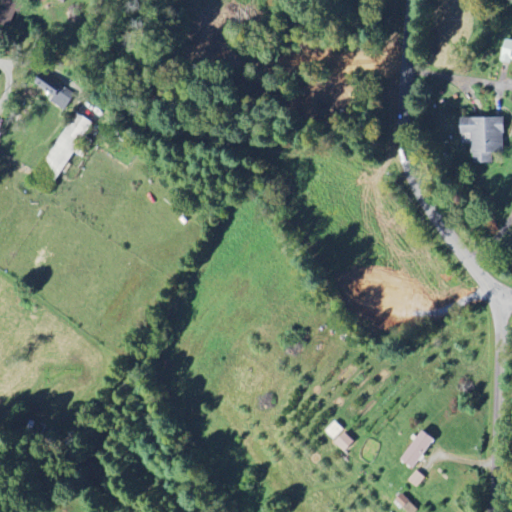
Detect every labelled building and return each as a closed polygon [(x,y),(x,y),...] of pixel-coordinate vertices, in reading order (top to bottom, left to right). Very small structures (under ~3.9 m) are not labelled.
[(511,40),(506,39),(501,61),(510,64),(511,59),(511,58),(511,40)] [(76,93),(44,71),(35,84),(54,97),(51,102),(65,111),(76,93)] [(93,123),(76,112),(33,182),(50,192),(74,152),(83,158),(93,141),(85,136),(93,123)] [(461,119),(461,136),(472,136),(472,164),(493,164),(493,155),(505,155),(504,118),(461,119)] [(343,429),(335,421),(325,432),(334,439),(343,429)] [(401,460),(413,469),(435,441),(423,431),(401,460)] [(335,442),(345,452),(354,443),(345,433),(335,442)] [(425,478),(417,471),(408,481),(417,488),(425,478)] [(417,511),(419,511),(403,494),(396,500),(407,511),(417,511)]
